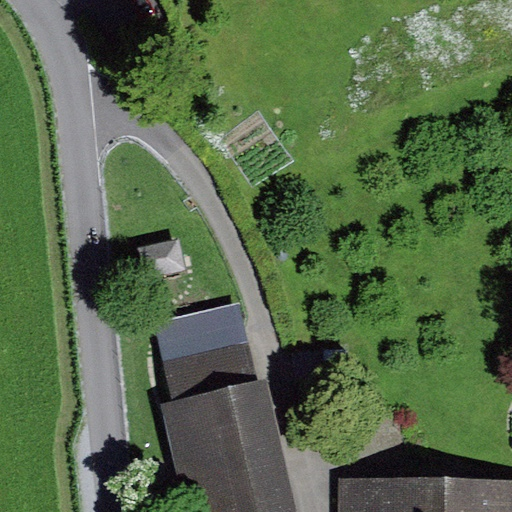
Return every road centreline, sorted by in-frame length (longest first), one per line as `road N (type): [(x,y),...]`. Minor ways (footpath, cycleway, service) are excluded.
road 1 (track): [(317,511),(283,387),(202,185),(28,0)]
road 2 (track): [(63,36),(116,511)]
